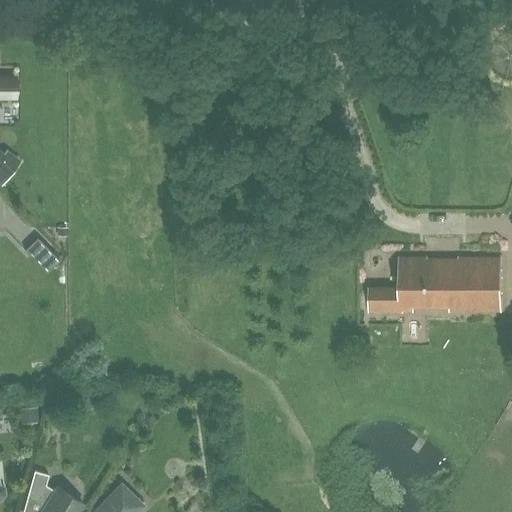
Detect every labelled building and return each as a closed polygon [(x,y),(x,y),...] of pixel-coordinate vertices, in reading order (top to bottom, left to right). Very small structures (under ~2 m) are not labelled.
[(338,0),(327,0),(294,45),(323,67),(360,17),(338,0)] [(37,237),(24,250),(46,272),(59,260),(37,237)] [(450,308),(450,310),(500,310),(500,290),(500,278),(500,257),(458,258),(458,259),(426,259),(426,258),(400,258),(400,287),(369,287),(369,311),(401,311),(402,310),(412,310),(412,308),(412,299),(414,299),(414,298),(412,298),(412,295),(450,295),(450,298),(448,298),(448,299),(450,299),(450,308)] [(34,470),(26,497),(39,501),(37,509),(41,511),(40,511),(75,511),(82,503),(56,487),(54,490),(45,484),(48,474),(34,470)] [(121,484),(94,511),(95,511),(135,511),(142,504),(121,484)]
